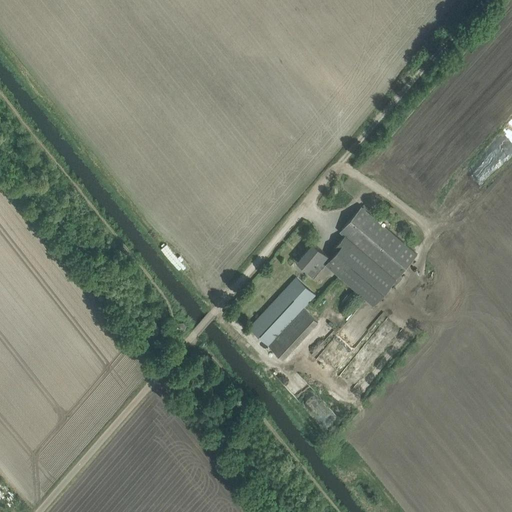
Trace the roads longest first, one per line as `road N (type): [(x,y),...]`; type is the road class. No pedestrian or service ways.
road 1 (unclassified): [(38,511),(304,206)]
road 2 (track): [(511,148),(407,279),(320,370),(276,367)]
road 3 (track): [(304,206),(483,0)]
road 4 (track): [(317,409),(218,307)]
